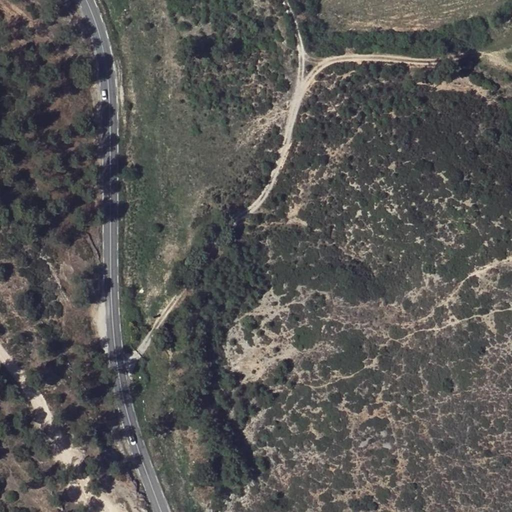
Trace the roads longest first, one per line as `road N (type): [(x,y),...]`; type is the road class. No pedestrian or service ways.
road 1 (secondary): [(84,0),(105,65),(113,345),(158,511)]
road 2 (track): [(118,378),(219,231),(257,204),(273,175),(300,94),(301,51),(286,0)]
road 3 (track): [(300,94),(320,65),(340,57),(426,62),(473,55),(511,65)]
road 4 (track): [(89,511),(0,359)]
